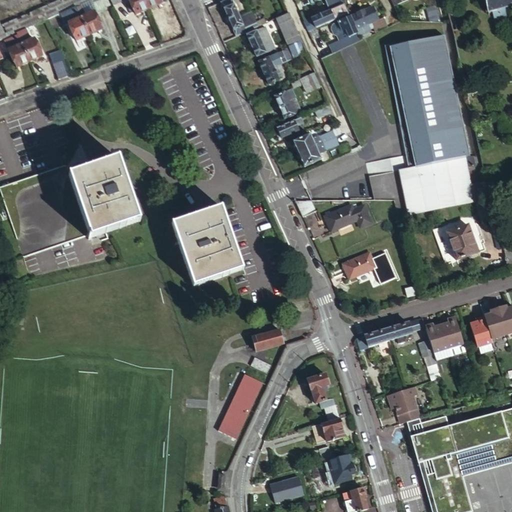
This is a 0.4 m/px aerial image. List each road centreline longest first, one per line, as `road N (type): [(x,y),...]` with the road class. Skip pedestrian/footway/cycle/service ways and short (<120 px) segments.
road 1 (tertiary): [(203,38),(337,336)]
road 2 (residential): [(337,336),(290,357),(241,464),(240,511)]
road 3 (residential): [(0,109),(203,38)]
road 4 (residential): [(511,279),(337,336)]
road 5 (tertiary): [(337,336),(388,511)]
road 6 (unknown): [(511,399),(369,440)]
